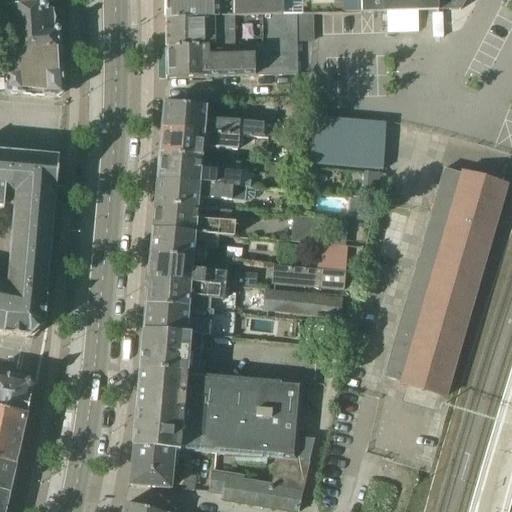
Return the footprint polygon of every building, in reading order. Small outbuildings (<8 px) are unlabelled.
[(0,0),(0,8),(53,5),(52,0),(0,0)] [(165,0),(166,20),(282,17),(282,18),(296,17),(305,17),(361,15),(361,14),(360,0),(165,0)] [(360,0),(361,14),(459,11),(460,12),(466,0),(360,0)] [(60,50),(59,35),(54,31),(52,12),(47,12),(47,6),(53,6),(53,5),(0,8),(0,19),(1,20),(1,34),(7,34),(8,53),(1,53),(0,54),(8,53),(60,50)] [(297,76),(296,17),(282,18),(282,17),(166,20),(166,50),(214,48),(214,58),(253,56),(254,77),(297,76)] [(166,80),(254,77),(253,56),(214,58),(214,48),(166,50),(166,80)] [(8,53),(0,54),(0,72),(2,74),(5,74),(6,94),(23,96),(44,98),(44,97),(55,98),(58,98),(60,97),(62,94),(63,92),(63,90),(62,71),(60,50),(8,53)] [(162,130),(238,138),(267,141),(269,126),(205,120),(207,103),(175,100),(175,105),(165,105),(162,130)] [(383,169),(385,122),(312,118),(310,166),(383,169)] [(238,140),(238,138),(162,130),(160,155),(201,159),(202,148),(237,151),(238,147),(242,147),(242,141),(238,140)] [(56,190),(59,158),(8,154),(8,153),(7,154),(0,153),(0,209),(4,210),(4,205),(14,206),(7,286),(0,284),(0,334),(3,335),(2,335),(3,335),(31,338),(31,337),(32,339),(45,328),(44,327),(44,326),(47,298),(47,297),(56,190)] [(160,155),(158,180),(238,188),(239,174),(200,170),(201,159),(160,155)] [(382,169),(363,170),(365,196),(383,195),(382,169)] [(445,399),(507,187),(460,174),(460,177),(443,172),(384,378),(401,383),(400,386),(445,399)] [(198,199),(236,202),(244,203),(246,189),(238,188),(158,180),(156,206),(197,210),(198,199)] [(196,221),(197,210),(156,206),(153,231),(219,236),(233,238),(234,225),(196,221)] [(318,245),(348,248),(350,222),(294,217),(292,243),(318,245)] [(218,249),(219,236),(153,231),(151,256),(205,261),(207,249),(218,249)] [(346,267),(348,248),(318,245),(316,270),(345,273),(346,267)] [(228,263),(205,261),(151,256),(149,281),(226,288),(255,290),(256,278),(227,276),(228,263)] [(344,291),(345,273),(316,270),(274,267),(272,285),(344,291)] [(225,302),(226,288),(149,281),(147,306),(188,310),(189,299),(225,302)] [(342,300),(322,298),(265,291),(263,311),(339,320),(342,300)] [(188,311),(188,310),(147,306),(144,332),(202,337),(221,339),(223,314),(188,311)] [(200,362),(202,337),(144,332),(141,370),(188,374),(198,375),(200,362)] [(184,412),(188,374),(141,370),(137,408),(184,412)] [(294,439),(295,422),(298,383),(198,375),(188,374),(184,412),(181,452),(276,461),(309,463),(314,442),(314,441),(294,439)] [(0,410),(27,416),(31,399),(30,399),(32,389),(33,388),(29,381),(28,381),(0,375),(0,410)] [(137,408),(134,448),(174,451),(173,452),(181,452),(184,412),(137,408)] [(0,435),(21,441),(27,416),(0,410),(0,435)] [(0,462),(15,466),(21,441),(0,435),(0,462)] [(174,451),(134,448),(130,487),(170,490),(173,452),(174,451)] [(298,511),(301,494),(309,463),(276,461),(272,487),(243,482),(244,478),(212,473),(209,493),(223,496),(222,500),(221,501),(284,511),(298,511)] [(0,491),(9,494),(10,492),(9,492),(10,484),(11,484),(15,466),(0,462),(0,491)] [(196,477),(185,476),(183,491),(194,492),(196,477)] [(0,511),(5,511),(9,494),(0,491),(0,511)]
